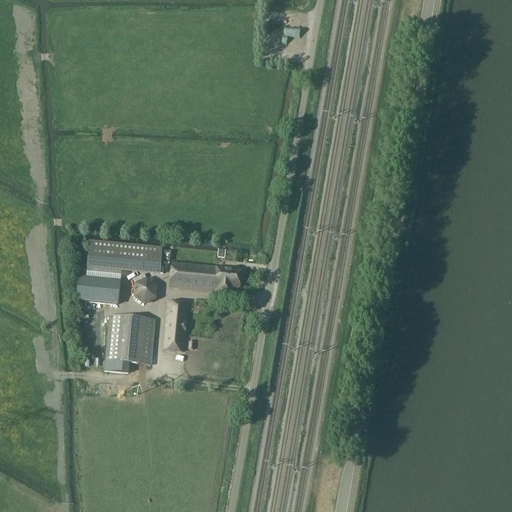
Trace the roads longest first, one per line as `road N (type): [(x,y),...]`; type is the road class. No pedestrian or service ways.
road 1 (unclassified): [(230,511),(319,0)]
road 2 (tertiary): [(343,511),(431,0)]
road 3 (track): [(65,376),(156,375),(251,391)]
road 4 (track): [(156,375),(162,294),(267,302)]
